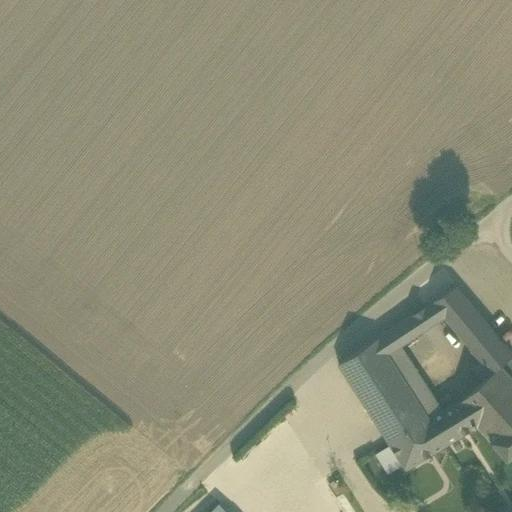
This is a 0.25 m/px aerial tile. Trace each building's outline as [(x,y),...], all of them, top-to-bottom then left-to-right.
[(438,217),(444,227),(452,222),(446,212),(438,217)] [(511,355),(455,287),(424,307),(435,323),(445,316),(492,373),(500,364),(511,355)] [(423,331),(435,323),(424,307),(412,315),(423,331)] [(338,364),(347,378),(387,355),(423,331),(412,315),(338,364)] [(427,417),(387,355),(347,378),(387,440),(427,417)] [(511,355),(500,364),(511,377),(511,355)] [(492,373),(457,403),(477,425),(507,459),(511,454),(511,377),(500,364),(492,373)] [(459,436),(477,425),(457,403),(427,417),(387,440),(405,469),(459,436)] [(210,511),(227,511),(219,503),(210,511)]
